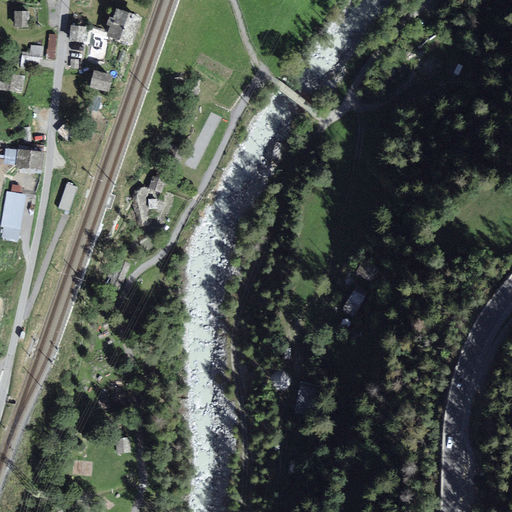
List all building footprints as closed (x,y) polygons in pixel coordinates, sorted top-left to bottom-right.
[(140,17),(115,8),(104,35),(130,45),(140,17)] [(25,13),(12,13),(11,29),(24,29),(25,13)] [(84,24),(69,23),(69,40),(83,41),(84,24)] [(57,57),(58,32),(49,32),(48,57),(57,57)] [(24,43),(22,63),(43,64),(44,45),(24,43)] [(110,71),(88,67),(86,82),(107,86),(110,71)] [(24,73),(0,68),(0,85),(21,90),(24,73)] [(106,97),(89,93),(85,108),(102,112),(106,97)] [(43,148),(16,145),(13,176),(40,179),(43,148)] [(173,168),(178,157),(166,151),(161,163),(173,168)] [(164,178),(152,174),(148,187),(159,190),(164,178)] [(77,187),(67,184),(59,207),(69,211),(77,187)] [(138,193),(144,197),(149,188),(143,184),(138,193)] [(25,195),(5,192),(0,229),(0,241),(18,244),(25,195)] [(157,197),(148,199),(150,207),(159,206),(157,197)] [(130,263),(111,255),(94,293),(113,301),(130,263)] [(384,265),(362,256),(355,272),(378,281),(384,265)] [(369,287),(356,281),(344,306),(357,312),(369,287)] [(325,386),(303,382),(297,413),(320,417),(325,386)] [(122,440),(112,440),(113,452),(123,451),(122,440)]
